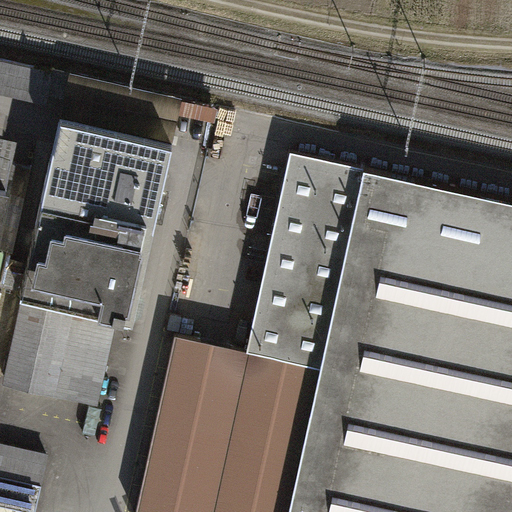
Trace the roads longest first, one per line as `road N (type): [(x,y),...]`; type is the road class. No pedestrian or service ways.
road 1 (track): [(224,0),(375,34),(511,49)]
road 2 (unknown): [(37,126),(196,127)]
